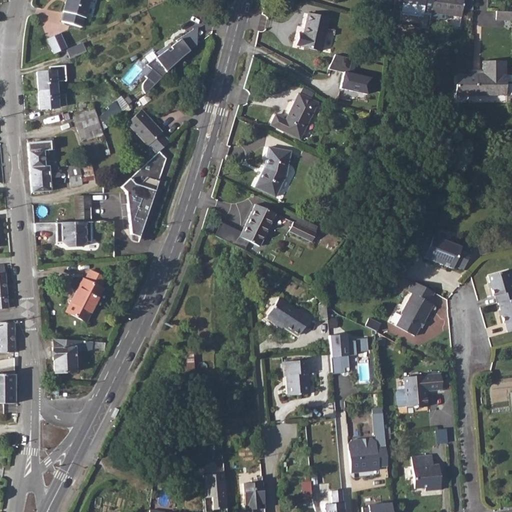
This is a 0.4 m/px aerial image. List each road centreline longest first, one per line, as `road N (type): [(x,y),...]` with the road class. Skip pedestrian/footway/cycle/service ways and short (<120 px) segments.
road 1 (residential): [(30,313),(8,68),(15,11)]
road 2 (tertiary): [(156,289),(189,201),(243,0)]
road 3 (tertiary): [(48,511),(156,289)]
road 4 (residential): [(474,511),(463,297)]
road 5 (residential): [(156,289),(80,422)]
